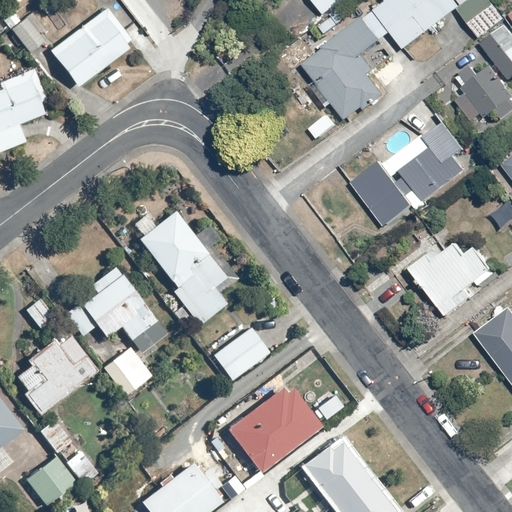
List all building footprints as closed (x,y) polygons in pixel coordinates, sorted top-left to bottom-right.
[(312,0),(323,14),(342,0),(312,0)] [(467,0),(460,6),(455,0),(379,0),(371,6),(404,49),(457,8),(480,38),(506,18),(491,0),(467,0)] [(353,13),(345,3),(317,26),(324,35),(353,13)] [(21,8),(3,21),(26,51),(43,38),(21,8)] [(132,45),(104,9),(54,48),(81,84),(132,45)] [(365,51),(387,36),(369,12),(306,59),(320,79),(316,82),(331,102),(336,98),(349,117),(386,89),(372,69),(376,66),(365,51)] [(511,77),(511,32),(505,24),(479,44),(508,81),(511,77)] [(511,111),(511,101),(510,99),(511,97),(511,95),(489,66),(482,71),(475,61),(453,78),(462,90),(452,97),(471,123),(479,116),(489,129),(511,111)] [(0,150),(28,139),(21,122),(47,111),(31,71),(0,83),(0,150)] [(466,148),(446,120),(383,165),(381,162),(352,182),(384,227),(464,170),(454,157),(466,148)] [(511,158),(501,166),(511,179),(511,158)] [(511,223),(511,199),(488,217),(499,233),(511,223)] [(126,227),(136,239),(174,287),(169,290),(197,324),(223,303),(211,287),(224,276),(171,211),(158,222),(148,209),(126,227)] [(465,257),(455,245),(435,262),(427,253),(410,267),(448,315),(472,295),(467,289),(493,268),(477,248),(465,257)] [(131,344),(139,354),(165,333),(113,266),(89,285),(96,293),(79,306),(86,315),(74,325),(81,335),(94,325),(103,337),(117,326),(131,344)] [(38,298),(23,308),(39,331),(54,321),(38,298)] [(511,310),(510,308),(475,332),(511,384),(511,310)] [(266,352),(248,328),(210,356),(229,380),(266,352)] [(18,395),(36,416),(93,370),(64,334),(12,376),(23,390),(18,395)] [(150,374),(128,346),(101,367),(124,396),(150,374)] [(320,426),(289,384),(272,396),(270,394),(223,428),(256,473),(320,426)] [(0,444),(21,428),(0,401),(0,467),(7,462),(0,452),(0,444)] [(53,416),(37,428),(54,451),(70,439),(53,416)] [(391,511),(392,511),(337,442),(328,449),(326,446),(300,466),(335,511),(391,511)] [(74,445),(60,455),(81,486),(96,476),(74,445)] [(74,481),(54,456),(24,479),(44,505),(74,481)] [(204,511),(221,499),(192,460),(136,501),(144,511),(204,511)]
